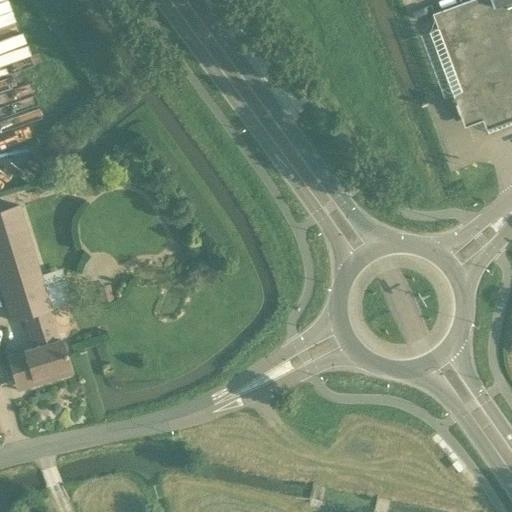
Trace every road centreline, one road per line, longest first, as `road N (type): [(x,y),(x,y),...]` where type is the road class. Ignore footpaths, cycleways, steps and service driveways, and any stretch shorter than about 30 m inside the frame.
road 1 (unclassified): [(0,459),(213,405),(346,338)]
road 2 (primary): [(160,0),(320,215),(349,270)]
road 3 (primary): [(389,244),(341,199),(193,0)]
road 4 (primary): [(413,369),(442,388),(511,488)]
